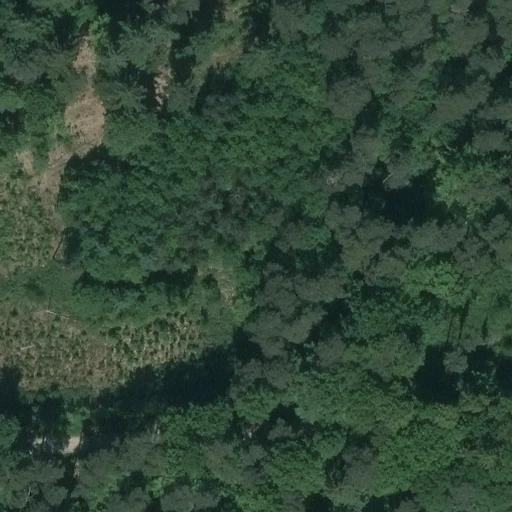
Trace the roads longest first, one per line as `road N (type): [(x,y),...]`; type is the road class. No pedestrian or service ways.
road 1 (track): [(0,450),(511,416)]
road 2 (track): [(313,428),(511,163)]
